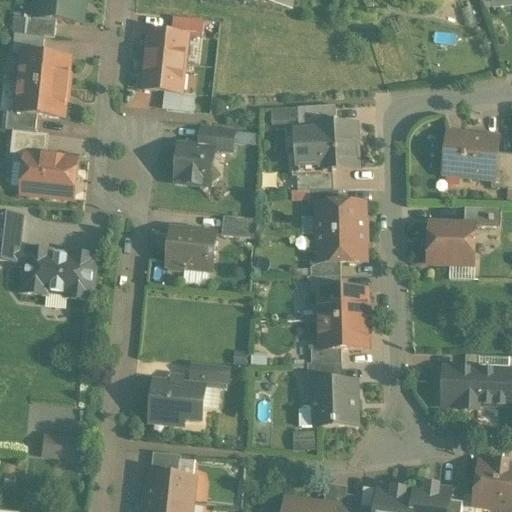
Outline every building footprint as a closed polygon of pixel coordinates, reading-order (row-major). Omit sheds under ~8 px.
[(86,0),(37,0),(35,21),(35,22),(57,24),(81,27),(84,6),(86,6),(86,0)] [(292,0),(243,0),(243,5),(291,13),(292,0)] [(25,39),(45,41),(55,43),(57,24),(35,22),(35,21),(27,20),(25,39)] [(193,23),(173,21),(171,38),(187,40),(191,40),(193,23)] [(203,24),(193,23),(191,40),(201,41),(203,24)] [(171,38),(149,36),(146,65),(184,69),(187,40),(171,38)] [(25,39),(15,38),(13,58),(23,59),(23,58),(43,60),(45,41),(25,39)] [(43,60),(23,58),(23,59),(20,87),(68,92),(69,85),(67,84),(70,63),(43,60)] [(184,69),(146,65),(143,93),(165,96),(181,97),(184,69)] [(68,92),(20,87),(17,115),(17,116),(38,119),(63,121),(66,100),(68,100),(68,92)] [(181,97),(165,96),(163,114),(183,116),(185,98),(181,97)] [(195,99),(185,98),(183,116),(193,117),(195,99)] [(336,109),(298,111),(299,133),(316,132),(316,131),(337,129),(336,109)] [(38,119),(17,116),(17,115),(8,114),(6,134),(13,134),(36,137),(38,119)] [(337,129),(316,131),(316,132),(319,175),(357,173),(355,129),(337,129)] [(234,137),(202,133),(200,150),(214,152),(214,153),(232,155),(234,137)] [(36,137),(13,134),(10,158),(26,160),(26,159),(46,161),(49,138),(36,137)] [(498,143),(449,137),(445,178),(492,183),(494,183),(496,157),(498,143)] [(200,150),(180,148),(176,187),(198,189),(210,190),(212,168),(214,153),(214,152),(200,150)] [(511,158),(496,157),(494,183),(492,183),(491,191),(511,193),(511,158)] [(46,161),(26,159),(26,160),(22,197),(73,202),(77,164),(46,161)] [(222,180),(212,168),(210,190),(222,180)] [(339,194),(309,195),(310,210),(317,210),(317,209),(339,208),(339,194)] [(339,208),(317,209),(317,210),(318,238),(367,237),(366,229),(365,229),(364,207),(339,208)] [(501,212),(465,211),(464,229),(474,229),(474,231),(500,231),(501,212)] [(21,221),(0,218),(0,265),(16,267),(21,221)] [(257,224),(224,220),(222,240),(256,244),(257,224)] [(464,229),(430,228),(429,268),(452,269),(456,264),(473,265),(474,231),(474,229),(464,229)] [(201,234),(187,232),(187,235),(172,233),(168,270),(170,270),(172,273),(182,274),(184,272),(212,275),(216,238),(201,237),(201,234)] [(367,237),(318,238),(319,266),(319,267),(341,267),(365,266),(365,245),(367,245),(367,237)] [(73,263),(51,261),(51,256),(31,253),(30,258),(28,258),(24,293),(26,293),(26,298),(46,301),(47,298),(49,296),(67,298),(69,300),(68,303),(89,305),(90,300),(92,300),(95,265),(93,265),(94,260),(73,258),(73,263)] [(341,281),(341,267),(319,267),(319,266),(311,266),(311,282),(341,281)] [(341,281),(311,282),(311,297),(319,297),(319,296),(341,295),(341,281)] [(341,295),(319,296),(319,297),(320,325),(369,324),(369,318),(367,316),(366,294),(341,295)] [(369,324),(320,325),(321,353),(321,354),(341,354),(368,353),(367,332),(369,330),(369,324)] [(342,367),(341,354),(321,354),(321,353),(311,353),(312,368),(342,367)] [(479,360),(466,359),(465,373),(479,373),(479,360)] [(312,368),(307,369),(308,394),(313,394),(313,387),(342,386),(342,367),(312,368)] [(194,370),(192,389),(205,390),(205,392),(227,394),(229,373),(194,370)] [(465,373),(444,372),(444,379),(441,379),(440,395),(443,395),(443,410),(461,411),(461,414),(478,415),(479,373),(465,373)] [(511,374),(509,375),(479,373),(478,415),(479,415),(479,409),(511,410),(511,374)] [(192,389),(159,386),(159,392),(154,392),(152,419),(167,421),(166,428),(184,430),(185,423),(201,425),(205,392),(205,390),(192,389)] [(342,386),(313,387),(313,394),(314,410),(314,413),(320,413),(320,431),(356,430),(355,386),(342,386)] [(314,410),(304,410),(302,414),(302,420),(299,423),(300,428),(302,431),(320,431),(320,413),(314,413),(314,410)] [(79,444),(43,440),(41,460),(77,464),(79,444)] [(181,459),(153,456),(151,478),(178,481),(181,459)] [(509,466),(497,465),(496,470),(480,467),(474,508),(504,511),(511,511),(511,471),(508,471),(509,466)] [(178,481),(151,478),(150,490),(144,492),(143,502),(192,507),(195,482),(178,481)] [(426,492),(416,490),(414,498),(415,498),(412,511),(448,511),(450,504),(451,495),(438,493),(439,489),(427,488),(426,492)] [(393,495),(379,493),(377,511),(376,511),(412,511),(415,498),(414,498),(405,497),(405,493),(393,491),(393,495)] [(344,494),(330,492),(327,509),(326,511),(341,511),(344,498),(344,494)] [(362,501),(344,498),(341,511),(360,511),(361,510),(362,501)] [(191,511),(192,507),(143,502),(142,511),(191,511)]
